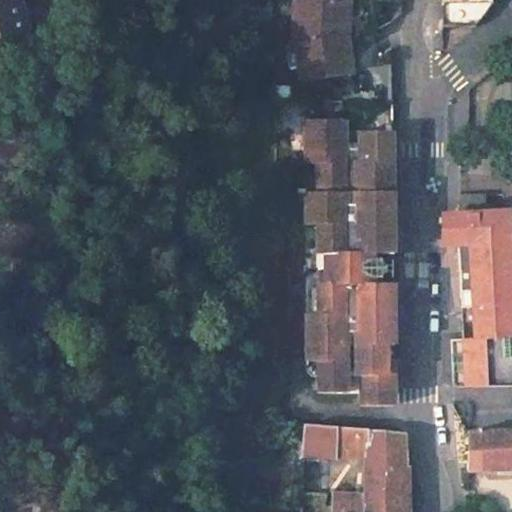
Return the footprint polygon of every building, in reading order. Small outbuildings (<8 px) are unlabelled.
[(19,0),(0,0),(0,37),(28,30),(19,0)] [(443,0),(443,26),(474,28),(487,15),(495,0),(443,0)] [(299,2),(299,49),(306,49),(311,82),(352,76),(346,43),(338,44),(337,1),(299,2)] [(337,1),(338,44),(346,43),(346,1),(337,1)] [(464,123),(464,95),(450,96),(451,124),(464,123)] [(394,105),(307,98),(307,185),(320,185),(320,218),(307,217),(307,250),(320,250),(320,338),(307,340),(307,362),(320,361),(320,392),(362,391),(362,405),(395,406),(395,390),(394,105)] [(511,320),(511,321),(507,212),(497,213),(497,204),(484,204),(483,194),(458,195),(458,201),(458,215),(443,215),(443,246),(460,245),(462,292),(470,292),(473,340),(465,341),(449,342),(452,389),(511,387),(511,320)] [(404,432),(305,424),(303,454),(365,457),(365,494),(334,494),(334,511),(408,511),(408,468),(405,468),(404,432)] [(511,431),(467,433),(467,473),(511,471),(511,431)]
